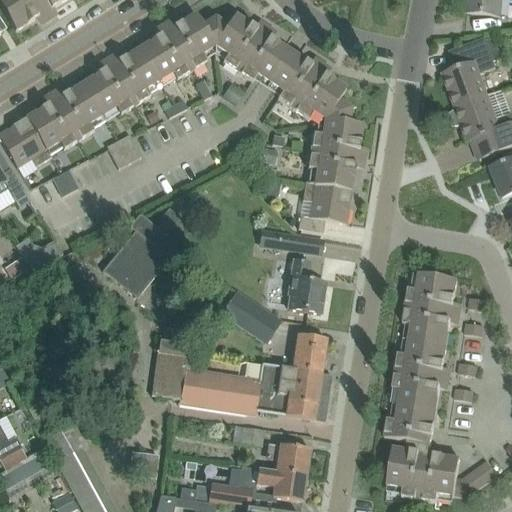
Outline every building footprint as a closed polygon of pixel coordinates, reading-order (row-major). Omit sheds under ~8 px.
[(0,0),(0,9),(15,34),(35,21),(36,17),(32,11),(38,8),(33,0),(0,0)] [(53,11),(69,0),(33,0),(38,8),(45,3),(49,10),(53,11)] [(499,0),(468,0),(467,15),(498,18),(499,0)] [(205,62),(214,56),(215,21),(214,21),(214,28),(206,33),(195,16),(175,29),(174,33),(178,39),(172,43),(191,74),(206,65),(205,62)] [(222,65),(237,75),(257,45),(251,41),(255,34),(255,30),(235,17),(224,33),(216,26),(216,21),(215,21),(214,56),(224,63),(222,65)] [(176,83),(191,74),(172,43),(166,47),(162,40),(158,40),(139,51),(158,84),(172,75),(176,83)] [(263,49),(257,45),(237,75),(252,85),(253,82),(266,91),(290,54),(269,40),(263,49)] [(443,78),(455,110),(487,99),(479,77),(496,71),(485,41),(467,47),(448,54),(449,55),(455,53),(462,71),(443,78)] [(145,92),(158,84),(139,51),(119,63),(118,67),(122,74),(116,78),(135,109),(150,99),(145,92)] [(277,102),(292,111),(312,81),(306,77),(312,69),(290,54),(266,91),(279,99),(277,102)] [(120,118),(135,109),(116,78),(110,82),(106,75),(102,74),(82,86),(101,119),(115,110),(120,118)] [(318,86),(312,81),(292,111),(307,121),(308,119),(318,125),(344,114),(335,108),(346,92),(326,78),(322,79),(318,86)] [(195,87),(203,103),(211,99),(203,83),(195,87)] [(88,127),(101,119),(82,86),(62,98),(61,102),(65,109),(59,113),(78,144),(93,134),(88,127)] [(496,121),(487,99),(455,110),(456,113),(447,119),(451,129),(462,128),(468,145),(470,144),(477,163),(489,159),(497,156),(511,149),(511,115),(511,116),(496,121)] [(173,108),(178,116),(187,112),(182,104),(173,108)] [(164,113),(169,121),(178,116),(173,108),(164,113)] [(25,121),(49,161),(51,160),(46,152),(58,145),(63,153),(78,144),(59,113),(53,116),(49,110),(45,109),(25,121)] [(313,136),(309,160),(345,166),(347,152),(355,153),(358,151),(362,128),(343,125),(344,114),(318,125),(316,137),(313,136)] [(35,170),(49,161),(25,121),(0,136),(0,144),(16,171),(30,162),(35,170)] [(129,138),(117,144),(129,166),(140,161),(129,138)] [(284,140),(273,138),(272,147),(282,149),(284,140)] [(106,150),(108,152),(118,172),(129,166),(117,144),(106,150)] [(507,166),(491,172),(503,202),(511,198),(511,154),(504,159),(507,166)] [(345,167),(345,166),(309,160),(308,171),(316,172),(314,186),(305,185),(303,199),(349,207),(355,171),(353,168),(345,167)] [(271,168),(262,167),(261,177),(270,179),(271,168)] [(0,196),(7,193),(12,200),(15,205),(18,211),(30,204),(23,193),(10,172),(0,177),(0,196)] [(68,173),(60,177),(70,195),(78,191),(68,173)] [(70,195),(60,177),(52,181),(62,199),(70,195)] [(266,194),(278,196),(279,187),(268,185),(267,188),(266,194)] [(346,227),(349,207),(303,199),(302,203),(311,205),(309,220),(300,219),(298,232),(303,233),(323,236),(325,224),(346,227)] [(134,235),(102,274),(136,302),(168,263),(173,266),(183,253),(141,218),(138,218),(129,230),(134,235)] [(281,237),(279,251),(302,255),(304,241),(281,237)] [(50,264),(42,251),(23,262),(31,274),(50,264)] [(11,282),(28,272),(21,261),(5,270),(11,282)] [(288,298),(290,299),(288,312),(320,317),(322,303),(325,301),(326,294),(324,291),(325,287),(306,284),(309,266),(294,264),(288,298)] [(453,309),(455,295),(457,283),(420,277),(417,293),(408,292),(406,309),(442,315),(443,308),(453,309)] [(235,294),(220,317),(221,318),(266,346),(266,345),(279,324),(274,320),(245,301),(236,295),(235,294)] [(471,302),(469,312),(486,315),(488,304),(471,302)] [(409,343),(447,349),(451,324),(440,322),(442,315),(406,309),(403,327),(412,328),(409,343)] [(484,329),(467,327),(465,337),(482,340),(484,329)] [(332,378),(321,377),(326,342),(297,338),(292,372),(292,373),(332,379),(332,378)] [(314,424),(325,425),(332,379),(292,373),(292,372),(262,367),(261,368),(258,382),(244,380),(240,380),(240,379),(205,373),(190,371),(192,356),(194,348),(161,343),(159,358),(157,357),(151,398),(180,403),(179,408),(254,420),(254,415),(294,421),(314,424)] [(398,357),(396,369),(395,375),(431,380),(432,373),(443,375),(447,349),(409,343),(407,359),(398,357)] [(477,369),(460,367),(459,377),(475,380),(477,369)] [(430,388),(431,380),(395,375),(393,392),(401,393),(399,409),(436,415),(440,389),(430,388)] [(473,395),(456,392),(455,402),(471,405),(473,395)] [(399,409),(396,424),(388,423),(385,440),(408,443),(406,453),(393,451),(387,489),(404,492),(402,500),(436,505),(438,497),(454,499),(457,482),(460,462),(434,458),(430,453),(436,415),(399,409)] [(114,511),(67,425),(41,439),(80,511),(114,511)] [(232,445),(262,449),(264,433),(234,428),(232,445)] [(0,430),(0,462),(21,451),(15,439),(7,444),(0,430)] [(275,475),(306,480),(310,452),(279,448),(279,449),(269,447),(267,460),(277,462),(275,475)] [(45,454),(0,479),(0,488),(9,505),(30,493),(25,485),(32,481),(37,489),(58,477),(45,454)] [(131,455),(129,481),(155,484),(158,458),(131,455)] [(454,499),(466,501),(497,479),(487,465),(462,483),(457,482),(454,499)] [(243,468),(240,488),(251,490),(250,496),(254,497),(256,488),(272,491),(271,499),(271,500),(276,501),(282,502),(302,505),(306,480),(275,475),(275,473),(258,471),(243,468)] [(210,495),(209,504),(216,505),(248,510),(250,497),(250,496),(251,490),(240,488),(212,484),(211,488),(210,495)] [(69,496),(51,505),(54,511),(76,511),(77,511),(69,496)] [(173,511),(175,501),(160,499),(156,511),(173,511)]
